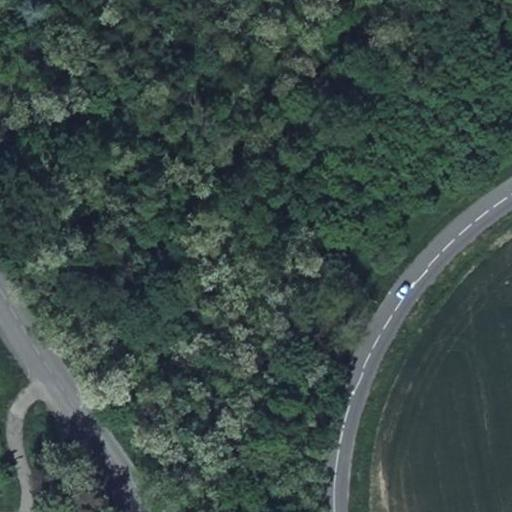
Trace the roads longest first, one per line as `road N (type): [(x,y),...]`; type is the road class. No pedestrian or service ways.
road 1 (secondary): [(511,196),(447,246),(371,352),(349,407),(337,511)]
road 2 (residential): [(0,285),(147,511)]
road 3 (track): [(53,376),(7,406),(30,481),(25,511)]
